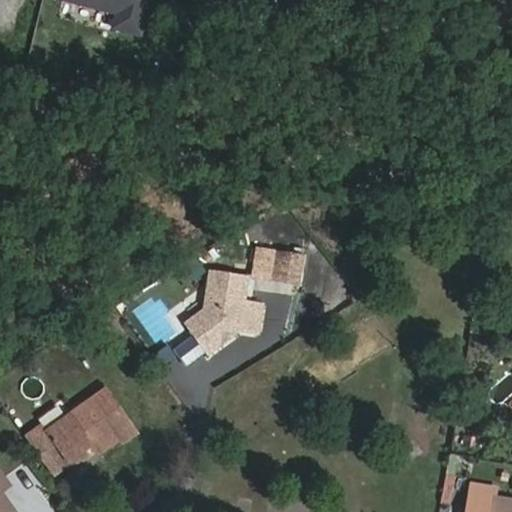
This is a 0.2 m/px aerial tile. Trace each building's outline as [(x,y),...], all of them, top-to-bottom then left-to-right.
[(69,0),(123,14),(119,29),(145,35),(153,0),(69,0)] [(276,22),(272,0),(267,0),(261,1),(265,24),(276,22)] [(304,263),(278,259),(273,288),(299,293),(304,263)] [(206,314),(186,326),(205,358),(220,350),(222,343),(226,340),(233,342),(238,338),(257,341),(262,311),(244,308),(248,284),(212,278),(206,314)] [(186,335),(166,347),(172,358),(192,345),(186,335)] [(166,347),(148,357),(155,368),(172,358),(166,347)] [(26,437),(54,476),(70,464),(73,468),(96,452),(97,454),(117,439),(135,426),(107,389),(46,431),(43,426),(26,437)] [(135,426),(117,439),(122,445),(139,433),(135,426)] [(0,511),(13,511),(0,493),(0,490),(4,488),(0,481),(0,511)] [(511,511),(511,499),(490,496),(491,490),(468,485),(463,511),(511,511)]
